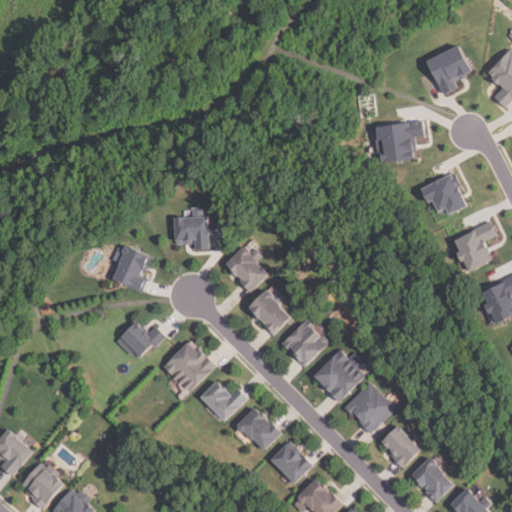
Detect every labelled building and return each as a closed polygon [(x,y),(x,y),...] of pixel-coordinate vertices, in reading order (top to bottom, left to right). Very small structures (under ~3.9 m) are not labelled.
[(429,63),(460,47),(473,72),(467,75),(468,77),(457,82),(461,90),(446,97),(429,63)] [(489,74),(511,50),(511,103),(507,109),(496,97),(505,88),(501,84),(500,86),(493,80),(494,79),(489,74)] [(416,138),(426,136),(424,122),(379,128),(384,164),(416,160),(415,152),(418,151),(416,138)] [(469,207),(465,199),(468,197),(457,173),(424,190),(431,204),(435,201),(441,213),(449,209),(452,216),(469,207)] [(210,214),(204,215),(204,208),(195,208),(195,214),(177,216),(178,243),(197,242),(197,248),(212,247),(210,214)] [(495,261),(486,243),(499,237),(492,222),(470,233),(471,235),(457,241),(463,254),(460,255),(464,263),(467,261),(472,272),(495,261)] [(143,290),(114,277),(121,262),(114,259),(119,246),(124,248),(126,245),(129,243),(151,253),(150,254),(154,256),(148,270),(144,268),(140,276),(147,279),(143,290)] [(271,274),(244,247),(226,266),(252,293),(271,274)] [(511,319),(511,278),(485,293),(491,305),(487,307),(492,316),(495,314),(500,325),(511,319)] [(274,336),(293,318),(268,291),(249,309),(274,336)] [(158,346),(169,336),(158,325),(150,333),(138,320),(118,340),(132,354),(135,351),(141,357),(155,343),(158,346)] [(284,344),(306,367),(330,343),(307,321),(284,344)] [(191,393),(216,368),(190,342),(165,367),(191,393)] [(339,403),(366,377),(340,351),(314,378),(339,403)] [(248,400),(238,389),(230,397),(218,383),(201,398),(224,423),(248,400)] [(371,434),(397,409),(371,384),(346,409),(371,434)] [(282,434),(255,408),(238,427),(264,452),(282,434)] [(423,448),(404,467),(386,449),(389,445),(384,440),(400,424),(423,448)] [(36,450),(14,475),(3,465),(7,460),(0,454),(0,438),(10,427),(36,450)] [(295,485),(313,467),(289,443),(271,461),(295,485)] [(412,478),(438,503),(455,485),(430,460),(412,478)] [(66,482),(44,508),(33,499),(35,497),(27,491),(30,488),(24,483),(43,462),(48,466),(50,463),(58,469),(55,473),(66,482)] [(313,511),(336,511),(343,505),(317,479),(298,497),(313,511)] [(495,510),(492,511),(463,511),(454,503),(471,486),(495,510)] [(57,511),(55,510),(73,488),(78,493),(82,489),(89,495),(84,501),(86,502),(88,500),(98,509),(95,511),(57,511)]
